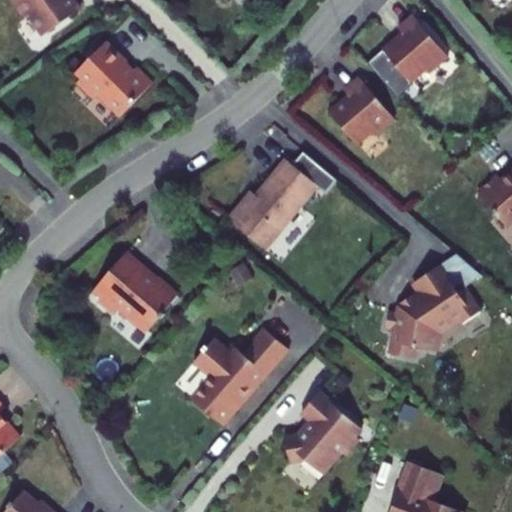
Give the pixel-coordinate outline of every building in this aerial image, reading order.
[(13,0),(13,1),(26,20),(31,16),(45,36),(83,10),(75,0),(13,0)] [(404,32),(369,62),(396,94),(427,69),(430,72),(450,56),(414,14),(399,27),(404,32)] [(127,60),(108,40),(76,72),(82,78),(77,82),(93,97),(98,93),(121,116),(155,82),(138,66),(134,70),(128,63),(128,62),(127,60)] [(351,95),(331,111),(358,144),(373,131),(377,135),(396,118),(361,77),(346,89),(351,95)] [(289,161),(281,155),(251,191),(246,187),(223,215),(262,247),(314,184),(322,190),(333,177),(299,149),(289,161)] [(511,173),(511,175),(505,180),(499,174),(479,191),(509,226),(511,222),(511,173)] [(157,278),(126,252),(93,290),(101,297),(98,300),(115,314),(121,307),(149,330),(162,315),(163,316),(167,312),(165,311),(179,293),(159,276),(157,278)] [(460,291),(442,264),(416,281),(422,291),(400,305),(399,313),(390,311),(386,327),(395,330),(390,353),(415,358),(417,347),(441,351),(444,334),(463,321),(464,323),(481,311),(466,287),(460,291)] [(291,349),(265,327),(255,339),(258,341),(246,354),(238,346),(233,351),(216,337),(211,343),(210,342),(205,348),(206,349),(195,361),(212,375),(193,397),(225,425),(291,349)] [(363,428),(321,391),(302,412),(313,421),(306,429),(305,428),(299,434),(286,437),(290,461),(306,459),(320,471),(326,470),(343,452),(347,454),(360,439),(356,436),(363,428)] [(0,413),(5,410),(0,404),(0,460),(23,437),(0,415),(0,413)] [(444,474),(411,462),(392,511),(464,511),(465,511),(434,500),(444,474)] [(51,511),(41,503),(39,505),(24,492),(14,505),(12,504),(8,509),(9,510),(7,511),(51,511)]
